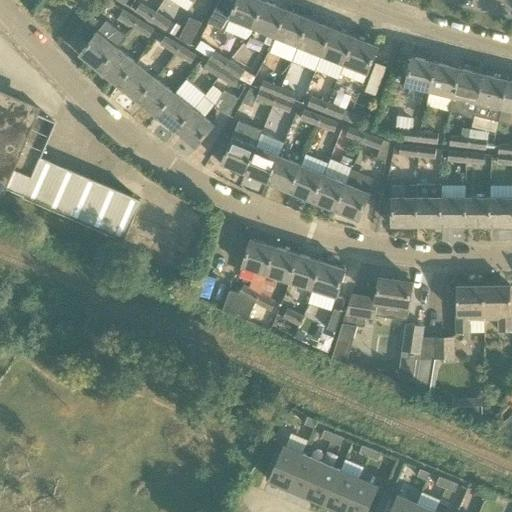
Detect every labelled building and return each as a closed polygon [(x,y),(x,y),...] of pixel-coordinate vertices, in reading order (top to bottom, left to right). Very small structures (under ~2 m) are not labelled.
[(253,29),(264,1),(261,0),(237,0),(236,2),(231,0),(220,0),(208,23),(227,31),(231,20),(253,29)] [(276,38),(287,10),(264,1),(253,29),(276,38)] [(151,22),(157,13),(141,3),(136,13),(151,22)] [(133,29),(139,20),(124,10),(118,19),(133,29)] [(299,47),(310,20),(287,10),(276,38),(299,47)] [(167,31),(172,22),(157,13),(151,22),(167,31)] [(79,55),(99,71),(118,48),(126,37),(107,21),(104,25),(94,17),(80,35),(81,35),(81,36),(89,43),(79,55)] [(180,40),(190,45),(201,24),(191,19),(180,40)] [(133,29),(149,38),(154,29),(139,20),(133,29)] [(322,57),(334,29),(310,20),(299,47),(322,57)] [(322,57),(323,57),(317,71),(339,80),(345,66),(346,66),(357,38),(334,29),(322,57)] [(175,55),(181,46),(166,36),(160,46),(175,55)] [(357,38),(346,66),(342,75),(364,84),(367,75),(368,75),(379,47),(357,38)] [(175,55),(191,65),(197,55),(181,46),(175,55)] [(118,87),(137,63),(118,48),(99,71),(118,87)] [(225,71),(230,62),(213,51),(208,60),(225,71)] [(431,92),(438,63),(412,57),(405,86),(431,92)] [(220,78),(225,71),(208,60),(203,68),(220,78)] [(240,79),(245,71),(230,62),(225,71),(240,79)] [(138,102),(156,79),(137,63),(118,87),(138,102)] [(455,98),(461,69),(438,63),(431,92),(455,98)] [(478,104),(485,75),(461,69),(455,98),(451,114),(474,119),(478,104)] [(235,87),(240,79),(225,71),(220,78),(235,87)] [(502,109),(509,81),(485,75),(478,104),(479,104),(476,116),(499,122),(500,117),(502,109)] [(157,117),(176,94),(156,79),(138,102),(157,117)] [(276,96),(280,87),(263,81),(260,90),(276,96)] [(502,109),(511,112),(511,81),(509,81),(502,109)] [(276,96),(294,103),(297,94),(280,87),(276,96)] [(276,96),(260,90),(256,99),(272,105),(276,96)] [(225,92),(215,109),(229,116),(239,99),(225,92)] [(176,133),(195,109),(176,94),(157,117),(176,133)] [(290,112),(294,103),(276,96),(272,105),(290,112)] [(325,113),(329,103),(323,101),(312,97),(308,107),(325,113)] [(0,99),(0,188),(3,190),(4,189),(21,197),(121,241),(139,201),(38,157),(53,123),(36,116),(36,115),(0,99)] [(342,119),(345,109),(329,103),(325,113),(341,120),(342,119)] [(195,109),(176,133),(196,149),(215,125),(195,109)] [(317,127),(321,117),(304,111),(300,120),(317,127)] [(321,117),(317,127),(334,133),(338,123),(321,117)] [(395,127),(413,130),(414,121),(396,119),(395,127)] [(363,144),(367,135),(350,128),(346,137),(363,144)] [(421,133),(412,132),(403,131),(402,130),(401,140),(420,142),(421,133)] [(469,149),(471,130),(470,130),(469,138),(451,136),(450,147),(469,149)] [(486,151),(487,141),(488,132),(471,130),(469,149),(486,151)] [(421,133),(420,142),(437,144),(438,135),(421,133)] [(376,159),(385,163),(389,144),(367,135),(363,144),(379,150),(376,159)] [(245,175),(256,147),(233,137),(221,165),(245,175)] [(511,155),(511,145),(500,144),(499,154),(511,155)] [(418,158),(420,148),(401,146),(399,156),(418,158)] [(268,184),(279,156),(256,147),(245,175),(268,184)] [(420,148),(418,158),(435,160),(436,150),(420,148)] [(468,164),(469,153),(449,151),(448,162),(468,164)] [(484,165),(485,155),(469,153),(468,164),(484,165)] [(511,166),(511,155),(499,154),(497,164),(511,166)] [(290,193),(302,165),(279,156),(268,184),(290,193)] [(348,184),(346,183),(353,166),(331,157),(324,174),(325,175),(313,202),(336,212),(348,184)] [(325,175),(324,174),(302,165),(290,193),(313,202),(325,175)] [(351,170),(348,181),(370,187),(373,177),(351,170)] [(348,184),(336,212),(360,221),(371,194),(348,184)] [(418,197),(416,197),(416,186),(392,186),(392,227),(417,227),(418,197)] [(441,227),(442,197),(418,197),(417,227),(441,227)] [(466,227),(467,197),(442,197),(441,227),(466,227)] [(491,227),(492,198),(467,197),(466,227),(491,227)] [(511,227),(511,197),(492,198),(491,227),(511,227)] [(250,288),(260,294),(266,276),(267,276),(276,247),(251,239),(242,268),(255,272),(250,288)] [(290,283),(299,255),(276,247),(267,276),(290,283)] [(313,291),(323,262),(299,255),(290,283),(313,291)] [(323,262),(313,291),(338,298),(347,270),(323,262)] [(209,274),(203,295),(220,300),(227,279),(209,274)] [(408,320),(413,283),(379,278),(376,299),(352,296),(342,324),(357,326),(365,327),(366,319),(375,320),(376,316),(408,320)] [(246,322),(256,303),(260,294),(250,288),(243,285),(239,293),(229,291),(222,312),(246,322)] [(485,320),(500,319),(500,332),(511,332),(511,286),(484,287),(485,320)] [(486,333),(485,320),(484,287),(457,287),(458,333),(486,333)] [(271,311),(272,312),(276,303),(260,294),(256,303),(271,311)] [(300,326),(305,317),(288,309),(284,318),(286,319),(300,326)] [(328,326),(337,329),(343,311),(333,309),(328,326)] [(357,326),(342,324),(332,359),(345,364),(357,326)] [(406,324),(402,352),(420,354),(423,338),(425,327),(406,324)] [(454,360),(454,357),(454,337),(423,338),(420,354),(416,383),(414,394),(414,397),(428,399),(434,360),(454,360)] [(402,352),(398,379),(416,383),(420,354),(402,352)] [(482,398),(453,399),(453,409),(473,418),(482,418),(482,398)] [(511,438),(511,417),(511,416),(495,431),(511,438)] [(315,426),(317,421),(308,417),(305,424),(314,428),(315,426)] [(334,434),(325,431),(325,430),(322,438),(331,441),(332,440),(334,434)] [(343,438),(334,434),(332,440),(331,441),(340,445),(341,444),(343,438)] [(289,489),(304,454),(284,446),(274,470),(269,481),(289,489)] [(372,450),(363,446),(360,453),(369,457),(369,455),(372,450)] [(381,453),(372,450),(369,455),(369,457),(378,460),(378,459),(381,453)] [(322,462),(304,454),(289,489),(307,497),(322,462)] [(341,470),(322,462),(307,497),(326,505),(341,470)] [(430,473),(421,469),(421,470),(418,477),(427,480),(430,473)] [(345,511),(360,478),(341,470),(326,505),(341,511),(345,511)] [(446,487),(449,481),(440,477),(437,483),(437,484),(446,488),(446,487)] [(368,511),(379,487),(360,478),(345,511),(368,511)] [(458,485),(449,481),(446,487),(446,488),(455,492),(455,491),(458,485)] [(487,496),(489,491),(480,488),(478,492),(477,495),(486,498),(487,496)] [(498,495),(489,491),(487,496),(486,498),(495,502),(498,495)] [(413,511),(417,503),(398,495),(390,511),(413,511)] [(413,511),(435,511),(436,511),(417,503),(413,511)]
